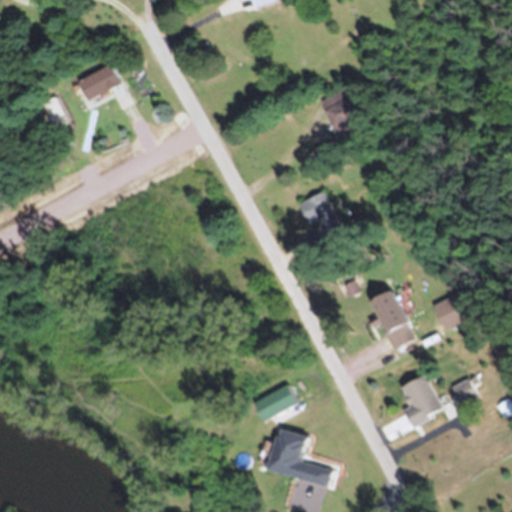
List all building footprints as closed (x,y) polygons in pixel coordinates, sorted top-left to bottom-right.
[(249,0),(254,15),(284,5),(282,0),(249,0)] [(86,108),(118,91),(108,72),(76,90),(86,108)] [(68,129),(56,103),(34,113),(47,139),(68,129)] [(297,210),(314,250),(341,238),(325,199),(297,210)] [(396,356),(416,348),(395,296),(375,304),(396,356)] [(405,418),(413,435),(445,420),(427,382),(401,395),(410,415),(405,418)] [(479,405),(471,387),(452,396),(461,414),(479,405)]
